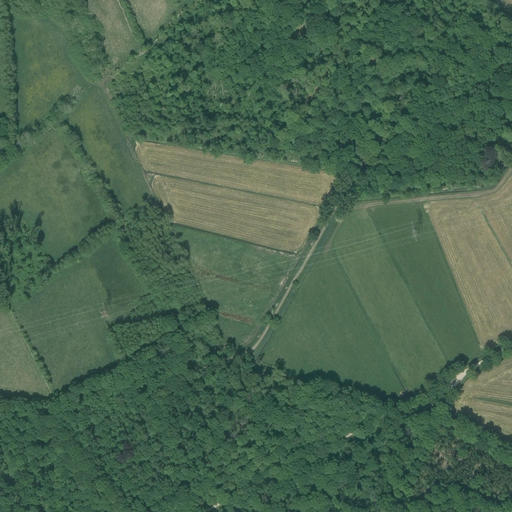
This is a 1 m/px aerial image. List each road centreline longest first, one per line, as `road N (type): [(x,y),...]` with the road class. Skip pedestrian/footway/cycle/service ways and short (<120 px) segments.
road 1 (track): [(203,511),(511,348)]
road 2 (track): [(360,166),(255,345),(229,359)]
road 3 (track): [(37,411),(229,359)]
road 4 (track): [(340,44),(403,72),(405,80),(360,166)]
road 5 (track): [(360,166),(407,181),(494,166),(511,141)]
road 6 (track): [(113,511),(37,411)]
